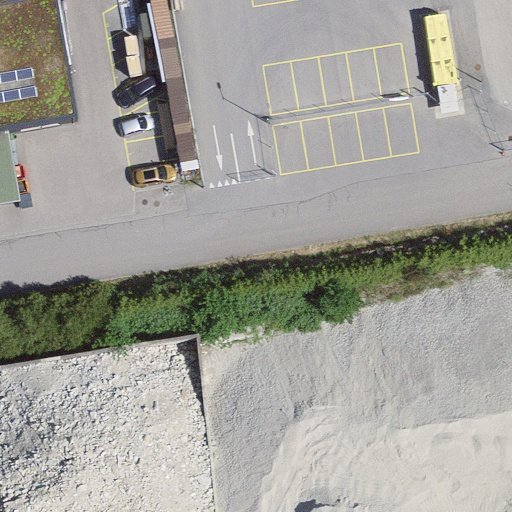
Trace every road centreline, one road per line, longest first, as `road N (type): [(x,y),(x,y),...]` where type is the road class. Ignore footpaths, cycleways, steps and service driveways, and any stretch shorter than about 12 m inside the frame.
road 1 (residential): [(0,264),(511,176)]
road 2 (unknown): [(236,223),(215,0)]
